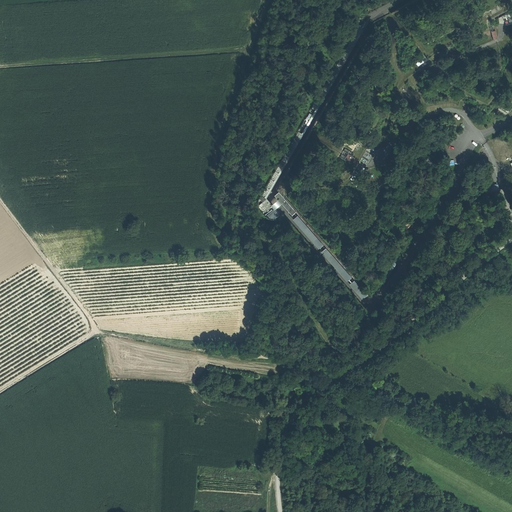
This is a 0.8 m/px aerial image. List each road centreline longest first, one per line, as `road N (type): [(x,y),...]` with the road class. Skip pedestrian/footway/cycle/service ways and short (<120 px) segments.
road 1 (track): [(94,332),(280,359),(511,437)]
road 2 (track): [(261,357),(264,291),(212,233),(207,200),(220,127),(266,0)]
road 3 (track): [(0,201),(95,329),(0,393)]
road 4 (track): [(0,66),(247,51)]
